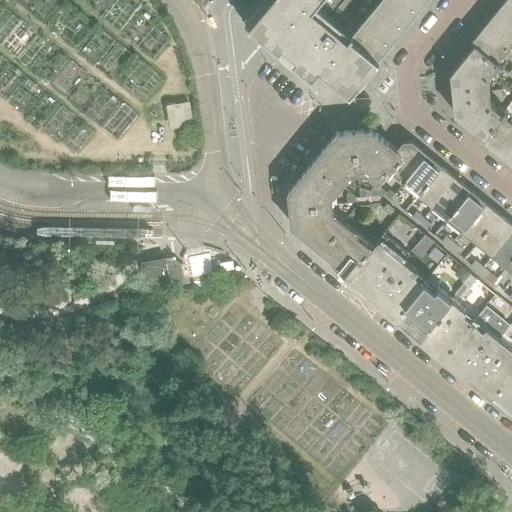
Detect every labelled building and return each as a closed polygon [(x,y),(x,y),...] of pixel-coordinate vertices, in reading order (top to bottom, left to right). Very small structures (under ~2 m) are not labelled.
[(257,0),(242,20),(250,26),(258,33),(266,39),(273,45),(313,78),(320,69),(351,95),(363,79),(368,73),(338,49),(352,32),(317,4),(320,0),(257,0)] [(345,13),(352,5),(345,0),(344,0),(338,8),(345,13)] [(415,16),(395,0),(379,0),(371,10),(400,34),(415,16)] [(428,0),(395,0),(415,16),(428,0)] [(498,59),(511,42),(511,3),(507,0),(506,0),(472,43),(475,45),(496,62),(498,59)] [(400,34),(371,10),(356,28),(386,52),(400,34)] [(386,52),(356,28),(352,33),(352,32),(338,49),(368,73),(386,52)] [(484,138),(507,110),(506,109),(500,104),(497,108),(494,105),(491,72),(497,65),(501,68),(504,64),(498,59),(496,62),(475,45),(452,74),(456,114),(484,138)] [(180,123),(193,121),(190,106),(178,108),(180,123)] [(504,158),(511,148),(511,121),(505,116),(509,112),(507,110),(484,138),(482,141),(504,158)] [(388,168),(402,152),(399,149),(390,142),(389,144),(371,129),(359,130),(338,132),(314,162),(340,184),(350,172),(367,171),(378,180),(388,168)] [(405,183),(428,155),(412,142),(404,143),(399,149),(402,152),(388,168),(405,183)] [(420,195),(443,168),(428,155),(405,183),(420,195)] [(332,194),(340,184),(314,162),(289,192),(293,225),(321,248),(345,219),(333,209),(332,194)] [(434,207),(457,179),(443,168),(420,195),(434,207)] [(448,218),(471,190),(457,179),(434,207),(448,218)] [(370,190),(365,197),(366,197),(385,195),(387,193),(375,184),(374,186),(370,190)] [(370,190),(359,187),(361,198),(364,197),(365,197),(370,190)] [(360,197),(359,188),(350,190),(348,192),(350,202),(357,201),(357,199),(360,197)] [(463,230),(486,203),(471,190),(448,218),(463,230)] [(402,200),(395,194),(390,200),(398,206),(402,200)] [(478,242),(500,214),(486,203),(463,230),(478,242)] [(395,210),(388,204),(383,209),(390,216),(395,210)] [(424,218),(417,212),(412,218),(420,224),(424,218)] [(492,254),(511,229),(511,223),(500,214),(478,242),(492,254)] [(432,224),(424,218),(420,224),(427,230),(432,224)] [(374,247),(362,237),(357,233),(359,231),(345,219),(321,248),(343,266),(342,267),(346,271),(345,273),(350,277),(374,247)] [(508,267),(511,262),(511,229),(492,254),(508,267)] [(404,259),(408,255),(410,253),(386,233),(374,247),(350,277),(398,316),(426,282),(415,273),(417,271),(404,259)] [(425,234),(412,250),(421,257),(433,241),(425,234)] [(454,242),(447,236),(442,242),(450,248),(454,242)] [(461,248),(454,242),(450,248),(457,254),(461,248)] [(210,255),(189,260),(193,277),(194,278),(195,278),(213,274),(214,274),(214,273),(210,255)] [(479,272),(483,266),(476,260),(471,266),(479,272)] [(188,285),(185,268),(181,264),(170,266),(170,262),(147,265),(149,280),(153,280),(155,290),(163,289),(188,285)] [(462,266),(455,275),(464,282),(471,273),(462,266)] [(486,278),(491,272),(483,266),(479,272),(486,278)] [(469,289),(478,279),(472,273),(455,292),(460,297),(468,288),(469,289)] [(465,309),(452,299),(437,287),(435,289),(426,282),(398,316),(446,355),(474,321),(463,312),(465,309)] [(511,289),(508,285),(507,285),(503,291),(511,298),(511,289)] [(511,307),(511,305),(497,293),(492,300),(507,313),(511,307)] [(511,338),(508,336),(511,331),(511,323),(508,320),(501,329),(481,313),(474,321),(446,355),(494,395),(511,373),(511,338)] [(511,373),(494,395),(511,409),(511,373)] [(226,433),(241,417),(226,403),(221,409),(217,404),(206,415),(226,433)]
